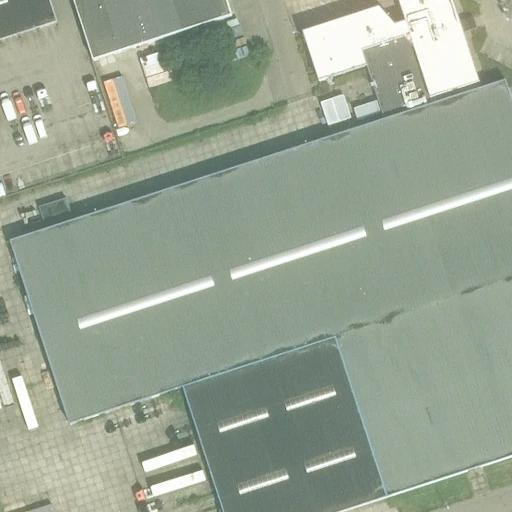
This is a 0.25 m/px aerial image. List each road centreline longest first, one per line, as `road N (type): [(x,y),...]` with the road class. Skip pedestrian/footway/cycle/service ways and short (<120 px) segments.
road 1 (residential): [(130,63),(153,133),(262,100),(291,74),(267,0)]
road 2 (unknown): [(74,45),(43,131),(0,156)]
